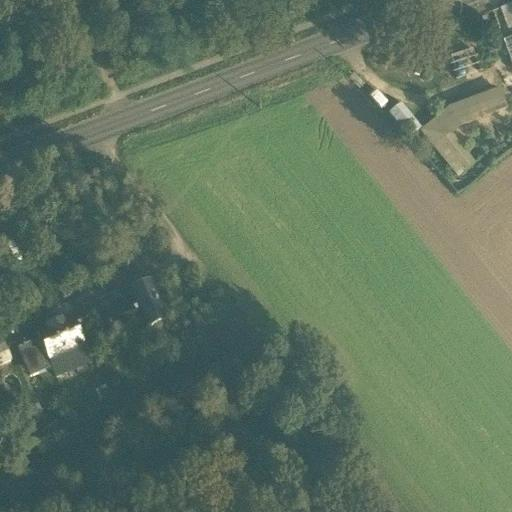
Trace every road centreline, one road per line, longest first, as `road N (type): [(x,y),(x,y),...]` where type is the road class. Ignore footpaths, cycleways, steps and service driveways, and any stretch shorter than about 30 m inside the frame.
road 1 (track): [(397,511),(91,137)]
road 2 (secondary): [(0,171),(451,0)]
road 3 (track): [(121,125),(82,0)]
